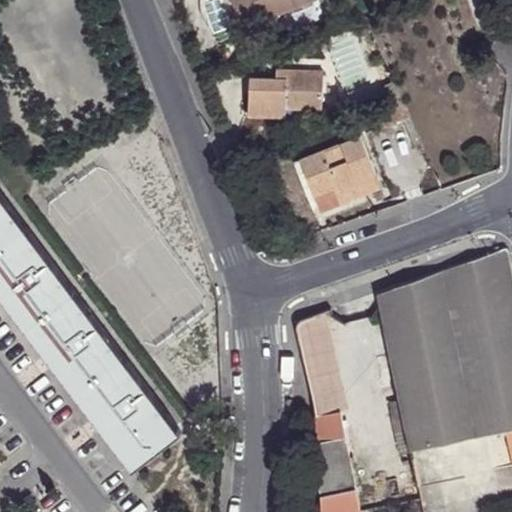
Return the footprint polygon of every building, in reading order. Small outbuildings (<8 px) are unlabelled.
[(263,26),(261,18),(253,0),(231,0),(242,32),(263,26)] [(253,0),(261,18),(308,0),(253,0)] [(277,66),(276,75),(286,76),(287,67),(277,66)] [(286,76),(276,75),(250,75),(248,111),(284,111),(285,103),(322,104),(323,68),(287,67),(286,76)] [(401,96),(379,103),(387,121),(408,112),(401,96)] [(359,132),(300,153),(319,205),(379,183),(359,132)] [(181,433),(0,193),(0,291),(33,335),(134,469),(181,433)] [(498,247),(379,290),(382,302),(402,400),(411,448),(506,428),(511,427),(511,258),(511,255),(510,253),(505,249),(498,247)] [(412,451),(411,448),(402,400),(391,402),(400,453),(412,451)] [(315,414),(322,511),(344,511),(361,509),(340,409),(315,414)]
